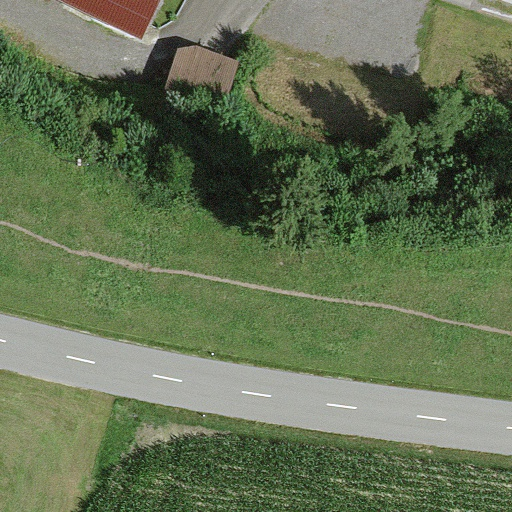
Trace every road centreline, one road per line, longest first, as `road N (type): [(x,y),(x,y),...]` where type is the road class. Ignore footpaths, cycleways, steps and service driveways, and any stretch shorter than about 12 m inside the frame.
road 1 (tertiary): [(511,427),(215,386),(0,340)]
road 2 (track): [(217,0),(201,28),(147,50),(43,0)]
